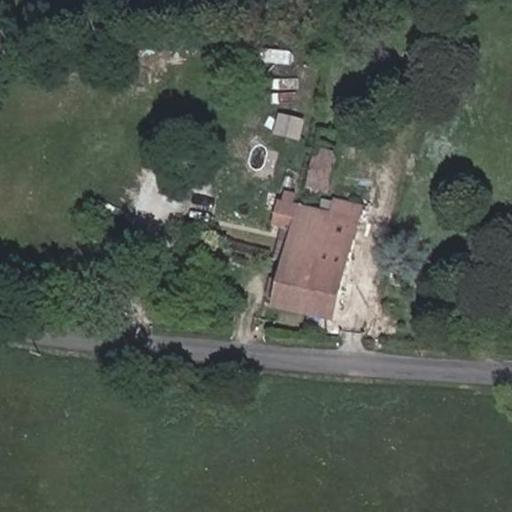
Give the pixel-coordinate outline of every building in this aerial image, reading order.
[(430,79),(435,48),(419,45),(413,76),(430,79)] [(298,140),(303,121),(283,116),(279,135),(298,140)] [(330,192),(339,155),(316,149),(307,188),(330,192)] [(336,321),(360,222),(357,221),(333,215),(294,205),(297,196),(286,194),(278,227),(297,231),(279,308),(336,321)] [(357,221),(360,206),(336,201),(333,215),(357,221)] [(203,259),(205,249),(197,248),(195,258),(203,259)]
